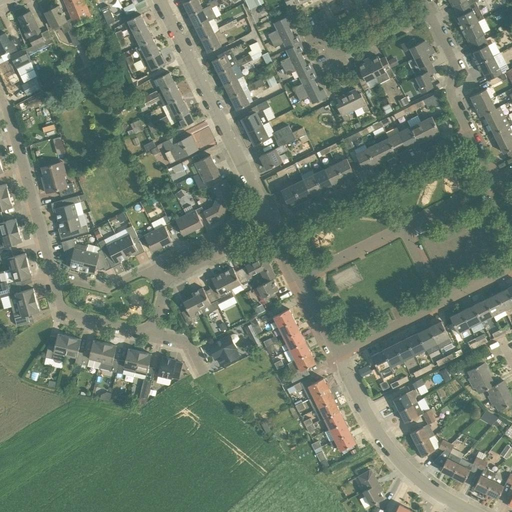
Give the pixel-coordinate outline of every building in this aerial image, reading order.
[(65,0),(75,25),(89,19),(81,0),(65,0)] [(190,15),(203,9),(198,0),(189,0),(184,3),(190,15)] [(217,5),(213,0),(207,4),(208,6),(209,9),(217,5)] [(449,0),(451,2),(452,1),(454,5),(455,5),(458,10),(470,4),(468,0),(449,0)] [(476,1),(470,4),(458,10),(461,16),(458,17),(460,21),(458,22),(462,30),(479,21),(484,19),(476,1)] [(137,10),(134,6),(133,3),(123,8),(127,16),(137,10)] [(83,43),(77,28),(71,30),(60,6),(46,12),(53,27),(60,24),(65,33),(67,32),(74,47),(83,43)] [(101,9),(108,26),(114,23),(108,6),(101,9)] [(190,15),(196,27),(214,18),(209,9),(208,6),(203,9),(190,15)] [(26,49),(29,55),(53,43),(46,30),(41,32),(31,11),(19,17),(26,32),(25,34),(27,38),(29,38),(33,45),(26,49)] [(131,35),(134,33),(147,27),(141,14),(128,21),(125,23),(131,35)] [(271,41),(291,31),(288,25),(292,24),(288,16),(274,23),(277,30),(268,34),(271,41)] [(226,24),(219,28),(214,18),(196,27),(202,40),(220,31),(222,33),(229,30),(226,24)] [(235,26),(232,21),(226,24),(229,30),(235,26)] [(479,21),(462,30),(466,37),(468,36),(470,40),(471,40),(473,45),(485,39),(482,34),(484,33),(479,21)] [(147,27),(134,33),(140,45),(153,39),(147,27)] [(119,40),(124,38),(121,31),(116,33),(119,40)] [(220,31),(202,40),(208,52),(221,46),(221,45),(226,42),(222,33),(220,31)] [(291,31),(271,41),(275,48),(284,43),(287,50),(301,44),(302,43),(298,35),(294,37),(291,31)] [(29,55),(26,49),(26,48),(18,52),(16,47),(12,40),(10,41),(6,33),(0,35),(0,52),(1,54),(9,50),(11,56),(17,68),(31,61),(29,55)] [(127,45),(124,38),(119,40),(122,48),(127,45)] [(153,39),(140,45),(136,47),(142,60),(147,57),(159,51),(153,39)] [(415,58),(430,50),(425,40),(417,44),(414,39),(401,45),(404,51),(410,48),(415,58)] [(485,39),(473,45),(476,51),(473,52),(475,56),(474,57),(477,64),(494,56),(500,53),(495,42),(488,46),(485,39)] [(260,53),(262,52),(257,43),(250,46),(252,51),(249,52),(250,54),(252,57),(260,53)] [(301,44),(287,50),(286,50),(289,57),(280,61),(284,68),(304,58),(301,52),(304,51),(301,44)] [(219,73),(232,67),(236,65),(237,64),(239,67),(246,63),(243,58),(237,61),(231,49),(224,53),(225,55),(213,61),(219,73)] [(430,50),(415,58),(408,61),(416,76),(422,73),(423,74),(431,70),(435,68),(432,62),(435,60),(430,50)] [(159,51),(147,57),(142,60),(145,66),(150,64),(153,70),(165,63),(159,51)] [(268,53),(262,55),(266,64),(272,62),(268,53)] [(246,63),(253,60),(250,54),(243,58),(246,63)] [(129,65),(134,63),(131,55),(126,58),(129,65)] [(371,57),(367,59),(380,85),(395,77),(385,57),(380,59),(378,56),(372,60),(371,57)] [(494,56),(477,64),(481,72),(483,71),(488,81),(499,75),(500,75),(502,74),(494,56)] [(388,60),(392,68),(399,64),(395,57),(388,60)] [(304,58),(284,68),(287,75),(296,70),(299,77),(314,70),(310,62),(307,64),(304,58)] [(380,85),(367,59),(363,60),(365,63),(358,66),(362,73),(356,75),(364,89),(369,87),(370,90),(380,85)] [(137,70),(134,63),(129,65),(132,72),(137,70)] [(63,64),(57,67),(62,77),(68,75),(63,64)] [(236,65),(232,67),(219,73),(225,85),(238,79),(243,76),(239,67),(237,64),(236,65)] [(314,70),(299,77),(302,83),(293,88),(297,95),(317,85),(314,79),(317,77),(314,70)] [(431,70),(423,74),(422,73),(416,76),(416,77),(421,87),(419,88),(422,94),(433,88),(430,83),(436,80),(431,70)] [(163,91),(176,85),(170,72),(154,80),(157,87),(160,85),(163,91)] [(34,76),(20,84),(26,95),(40,88),(34,76)] [(243,76),(238,79),(225,85),(231,97),(248,89),(249,88),(248,86),(243,76)] [(273,76),(267,80),(270,88),(277,84),(273,76)] [(83,88),(92,84),(89,79),(80,83),(83,88)] [(255,82),(258,88),(265,84),(262,79),(255,82)] [(237,109),(250,103),(253,101),(251,97),(251,91),(258,88),(255,82),(248,86),(249,88),(248,89),(231,97),(237,109)] [(182,97),(176,85),(163,91),(158,93),(159,96),(161,99),(164,106),(182,97)] [(317,85),(297,95),(300,101),(309,97),(313,104),(327,97),(323,89),(320,91),(317,85)] [(490,87),(482,91),(470,97),(475,107),(495,97),(490,87)] [(356,89),(346,94),(354,110),(361,107),(363,112),(369,110),(366,104),(361,93),(358,94),(356,89)] [(159,96),(158,93),(157,91),(150,94),(154,103),(161,99),(159,96)] [(142,98),(147,106),(154,103),(150,94),(142,98)] [(354,110),(346,94),(336,98),(339,103),(336,105),(342,116),(345,121),(350,119),(348,113),(354,110)] [(168,119),(175,115),(188,109),(182,97),(164,106),(162,106),(167,116),(160,120),(163,125),(170,121),(168,119)] [(398,101),(402,107),(409,104),(405,97),(398,101)] [(495,97),(475,107),(480,117),(484,115),(500,107),(495,97)] [(248,132),(269,122),(263,110),(270,107),(267,100),(256,106),(259,112),(257,113),(256,112),(242,119),(248,132)] [(413,105),(416,111),(419,110),(418,108),(426,104),(424,100),(413,105)] [(119,108),(120,108),(122,114),(123,115),(137,109),(133,101),(119,108)] [(383,107),(386,114),(393,111),(389,104),(382,107),(383,107)] [(402,111),(404,115),(407,121),(414,118),(411,112),(412,111),(413,113),(416,111),(413,105),(402,111)] [(504,105),(500,107),(484,115),(489,124),(505,117),(509,114),(504,105)] [(111,112),(114,117),(122,114),(120,108),(112,112),(111,112)] [(188,109),(175,115),(181,127),(194,121),(188,109)] [(404,115),(402,111),(394,115),(396,119),(404,115)] [(432,116),(421,121),(429,138),(440,133),(432,116)] [(388,117),(380,121),(383,126),(391,122),(388,117)] [(505,117),(489,124),(494,134),(510,126),(505,117)] [(163,125),(160,120),(153,123),(155,128),(163,125)] [(380,121),(372,124),(375,130),(383,126),(380,121)] [(421,121),(410,127),(419,143),(429,138),(421,121)] [(274,132),(269,122),(248,132),(255,145),(269,138),(274,135),(273,133),(274,132)] [(274,135),(276,140),(293,133),(289,125),(274,132),(273,133),(274,135)] [(511,130),(510,126),(494,134),(499,144),(511,137),(511,130)] [(293,133),(276,140),(279,147),(260,156),(267,169),(282,162),(279,155),(287,151),(284,145),(306,134),(303,127),(293,133)] [(359,131),(361,137),(369,132),(367,127),(359,131)] [(410,127),(399,132),(408,149),(419,143),(410,127)] [(354,141),(361,137),(359,131),(351,135),(354,141)] [(374,136),(378,143),(386,159),(397,154),(389,138),(385,131),(374,136)] [(399,132),(389,138),(397,154),(408,149),(399,132)] [(169,163),(180,158),(198,149),(195,143),(196,143),(192,135),(178,142),(175,136),(163,143),(168,152),(164,154),(169,163)] [(306,135),(300,138),(302,143),(309,140),(306,135)] [(354,150),(355,149),(351,142),(348,136),(342,139),(349,152),(354,150)] [(511,137),(499,144),(504,153),(511,149),(511,137)] [(155,146),(153,141),(151,142),(144,146),(147,151),(155,146)] [(378,143),(367,148),(375,165),(386,159),(378,143)] [(59,156),(66,154),(64,144),(52,147),(54,153),(58,152),(59,156)] [(328,148),(330,152),(338,148),(336,144),(328,148)] [(364,144),(355,149),(354,150),(360,161),(364,170),(375,165),(367,148),(364,144)] [(154,155),(160,152),(157,146),(151,150),(154,155)] [(322,156),(330,152),(328,148),(320,152),(322,156)] [(192,157),(195,163),(200,173),(216,165),(211,155),(200,160),(198,154),(192,157)] [(315,154),(306,158),(309,163),(317,159),(315,154)] [(309,163),(306,158),(298,162),(301,167),(309,163)] [(347,158),(336,164),(344,180),(355,175),(347,158)] [(46,193),(59,189),(61,196),(75,192),(73,182),(67,184),(64,175),(66,175),(63,162),(42,167),(44,176),(42,177),(46,193)] [(336,164),(325,169),(333,185),(344,180),(336,164)] [(216,165),(200,173),(208,189),(212,187),(212,186),(209,180),(220,175),(216,165)] [(293,165),(285,169),(287,173),(295,169),(293,165)] [(287,173),(285,169),(277,173),(279,177),(287,173)] [(325,169),(314,174),(322,191),(333,185),(325,169)] [(81,184),(86,182),(82,173),(77,175),(81,184)] [(314,174),(303,180),(312,196),(322,191),(314,174)] [(226,179),(212,186),(212,187),(217,197),(216,200),(227,204),(230,195),(228,191),(231,190),(226,179)] [(303,180),(293,185),(301,201),(312,196),(303,180)] [(0,185),(0,197),(10,195),(6,184),(0,185)] [(301,201),(293,185),(282,190),(290,207),(301,201)] [(13,207),(10,195),(0,197),(0,216),(2,216),(0,210),(13,207)] [(55,209),(58,221),(78,215),(74,203),(80,202),(79,195),(51,203),(53,209),(55,209)] [(159,200),(156,195),(148,199),(146,200),(149,205),(159,200)] [(227,206),(217,203),(215,202),(214,206),(204,211),(203,211),(204,212),(210,225),(221,220),(219,217),(224,215),(227,206)] [(186,214),(193,230),(203,225),(198,215),(204,212),(203,211),(204,211),(202,206),(186,214)] [(120,223),(128,219),(124,212),(117,216),(120,223)] [(170,222),(173,227),(178,224),(183,235),(193,230),(186,214),(170,222)] [(78,215),(58,221),(62,232),(59,233),(61,239),(89,232),(87,225),(81,227),(78,215)] [(4,222),(2,216),(0,216),(0,235),(1,235),(19,230),(16,218),(4,222)] [(155,230),(162,246),(172,241),(167,230),(173,227),(170,222),(167,224),(163,217),(151,223),(155,230)] [(129,234),(118,239),(127,257),(134,254),(135,256),(145,251),(141,243),(139,238),(132,225),(126,228),(129,234)] [(22,241),(19,230),(1,235),(5,246),(0,247),(0,253),(12,251),(10,245),(22,241)] [(97,239),(102,237),(99,230),(94,232),(97,239)] [(139,238),(141,243),(147,240),(152,251),(162,246),(155,230),(139,238)] [(82,270),(87,251),(75,248),(76,244),(74,238),(62,242),(67,262),(71,262),(70,267),(82,270)] [(102,249),(112,268),(122,263),(121,261),(127,257),(118,239),(107,245),(105,239),(99,242),(102,249)] [(87,251),(82,270),(95,273),(96,269),(101,270),(105,268),(106,271),(112,268),(102,249),(99,251),(100,253),(98,254),(87,251)] [(13,256),(12,251),(0,253),(0,257),(1,260),(8,258),(11,269),(29,265),(26,253),(13,256)] [(241,270),(246,280),(252,278),(250,275),(260,270),(266,282),(266,283),(273,279),(274,279),(276,278),(267,259),(263,261),(261,258),(246,266),(246,267),(241,270)] [(32,276),(29,265),(11,269),(4,271),(9,289),(19,286),(21,285),(20,280),(32,276)] [(223,273),(230,288),(246,280),(241,270),(235,273),(233,268),(223,273)] [(211,290),(218,304),(234,296),(230,288),(223,273),(212,279),(216,287),(211,290)] [(266,282),(257,286),(266,303),(277,298),(274,292),(279,290),(274,279),(273,279),(266,283),(266,282)] [(19,286),(9,289),(7,289),(12,307),(19,305),(36,300),(33,288),(21,292),(19,286)] [(195,296),(202,312),(204,315),(220,307),(218,304),(211,290),(205,292),(203,288),(192,293),(194,297),(195,296)] [(497,294),(505,310),(511,306),(511,295),(509,288),(497,294)] [(485,299),(493,316),(505,310),(497,294),(485,299)] [(191,318),(202,312),(195,296),(194,297),(183,302),(188,310),(182,313),(188,324),(193,321),(191,318)] [(474,305),(482,321),(493,316),(485,299),(474,305)] [(36,300),(19,305),(12,307),(15,318),(17,326),(29,322),(29,320),(33,319),(33,316),(31,317),(31,314),(40,311),(36,300)] [(262,305),(256,309),(258,314),(265,311),(262,305)] [(462,311),(470,327),(482,321),(474,305),(462,311)] [(279,327),(295,320),(289,309),(274,317),(279,327)] [(470,327),(462,311),(450,317),(458,333),(470,327)] [(251,322),(256,334),(262,331),(255,317),(249,320),(251,322)] [(295,320),(279,327),(285,338),(300,331),(295,320)] [(438,343),(449,338),(449,337),(442,321),(430,327),(438,343)] [(258,338),(256,334),(251,322),(244,326),(254,347),(261,344),(258,338)] [(500,330),(502,334),(511,330),(508,326),(500,330)] [(418,333),(426,349),(438,343),(430,327),(418,333)] [(494,338),(502,334),(500,330),(492,334),(494,338)] [(300,331),(285,338),(290,349),(305,342),(300,331)] [(407,338),(415,355),(426,349),(418,333),(407,338)] [(64,362),(65,354),(70,336),(58,334),(55,346),(49,345),(46,357),(53,359),(55,362),(59,363),(62,361),(64,362)] [(230,335),(209,345),(211,349),(209,349),(211,353),(213,353),(216,359),(219,358),(222,364),(239,355),(236,349),(237,348),(234,344),(236,343),(238,341),(239,338),(237,335),(235,334),(232,334),(230,335)] [(70,336),(65,354),(77,357),(75,364),(81,366),(82,364),(84,353),(78,352),(81,339),(70,336)] [(477,341),(479,346),(488,342),(485,337),(477,341)] [(266,348),(273,344),(270,338),(263,342),(266,348)] [(395,344),(403,360),(415,355),(407,338),(395,344)] [(85,351),(84,353),(82,364),(88,365),(90,358),(101,361),(105,343),(93,340),(91,353),(85,351)] [(472,350),(479,346),(477,341),(469,345),(472,350)] [(305,342),(290,349),(295,360),(311,352),(305,342)] [(105,343),(101,361),(112,363),(110,371),(117,372),(120,359),(114,358),(117,346),(105,343)] [(276,350),(273,344),(266,348),(269,353),(276,350)] [(383,350),(391,366),(403,360),(395,344),(383,350)] [(120,359),(117,372),(134,376),(140,351),(129,348),(126,361),(120,359)] [(391,366),(383,350),(372,356),(380,372),(391,366)] [(140,351),(134,376),(152,381),(155,368),(149,367),(152,354),(140,351)] [(311,352),(295,360),(288,364),(294,377),(290,378),(292,382),(309,374),(306,368),(316,363),(311,352)] [(445,357),(447,362),(455,358),(453,353),(445,357)] [(163,357),(158,375),(171,379),(171,377),(178,379),(182,363),(175,362),(176,360),(163,357)] [(439,366),(447,362),(445,357),(437,361),(439,366)] [(277,369),(284,366),(281,360),(274,363),(277,369)] [(469,379),(471,384),(490,374),(484,363),(468,371),(471,378),(469,379)] [(422,369),(424,373),(432,369),(430,365),(422,369)] [(416,377),(424,373),(422,369),(414,373),(416,377)] [(303,388),(309,399),(329,389),(322,374),(306,382),(308,386),(303,388)] [(479,393),(487,389),(495,385),(490,374),(471,384),(473,388),(476,387),(479,393)] [(398,380),(401,385),(409,381),(407,376),(398,380)] [(408,385),(411,391),(394,399),(400,411),(417,402),(415,399),(418,394),(416,388),(424,384),(421,378),(408,385)] [(393,389),(401,385),(398,380),(391,384),(393,389)] [(489,397),(491,401),(509,392),(504,380),(495,385),(487,389),(491,395),(489,397)] [(297,391),(303,387),(300,381),(293,384),(297,391)] [(329,389),(309,399),(314,410),(334,400),(329,389)] [(511,404),(511,397),(509,392),(491,401),(493,405),(495,404),(499,411),(511,404)] [(119,404),(126,406),(128,397),(121,395),(119,404)] [(140,408),(146,404),(148,397),(140,395),(140,396),(137,399),(140,408)] [(422,414),(425,419),(433,415),(433,414),(431,409),(429,410),(424,398),(417,402),(400,411),(406,422),(422,414)] [(334,400),(314,410),(319,421),(324,418),(340,411),(334,400)] [(295,405),(298,410),(305,407),(302,402),(295,405)] [(480,419),(486,422),(492,414),(486,410),(480,419)] [(340,411),(324,418),(330,429),(345,421),(340,411)] [(417,444),(429,438),(435,435),(430,424),(436,420),(433,415),(425,419),(427,424),(411,432),(417,444)] [(306,426),(314,423),(311,417),(303,420),(306,426)] [(345,421),(330,429),(325,431),(330,442),(335,440),(351,432),(345,421)] [(319,434),(314,423),(306,426),(311,438),(319,434)] [(356,443),(351,432),(335,440),(341,451),(356,443)] [(439,447),(445,450),(448,443),(443,440),(440,445),(435,435),(429,438),(417,444),(423,456),(439,447)] [(448,436),(443,440),(448,443),(451,444),(455,440),(448,436)] [(318,441),(311,444),(314,450),(321,447),(318,441)] [(441,470),(453,476),(461,459),(462,458),(450,452),(454,446),(451,444),(448,443),(445,450),(450,453),(448,458),(447,458),(441,470)] [(511,448),(508,445),(501,455),(507,459),(511,451),(511,448)] [(322,451),(316,454),(320,461),(326,458),(322,451)] [(478,467),(482,459),(476,457),(473,464),(461,459),(453,476),(464,482),(470,470),(475,473),(478,467)] [(475,487),(486,493),(492,481),(496,473),(485,467),(488,462),(482,459),(478,467),(484,469),(475,487)] [(364,485),(372,481),(376,478),(372,471),(369,470),(359,476),(364,485)] [(376,478),(372,481),(364,485),(366,490),(363,491),(366,496),(379,489),(378,487),(380,486),(376,478)] [(492,481),(486,493),(498,499),(504,486),(492,481)] [(379,489),(366,496),(371,505),(384,498),(379,489)]
